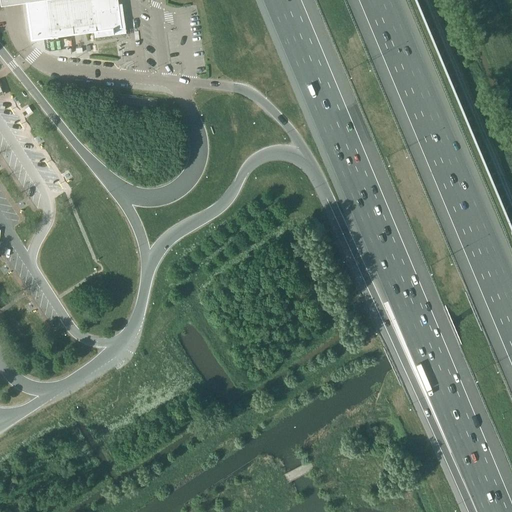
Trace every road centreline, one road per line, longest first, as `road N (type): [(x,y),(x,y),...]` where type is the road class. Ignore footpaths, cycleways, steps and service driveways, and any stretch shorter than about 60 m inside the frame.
road 1 (motorway): [(282,0),(493,503)]
road 2 (motorway): [(312,163),(412,377),(493,503)]
road 3 (motorway): [(511,319),(378,0)]
